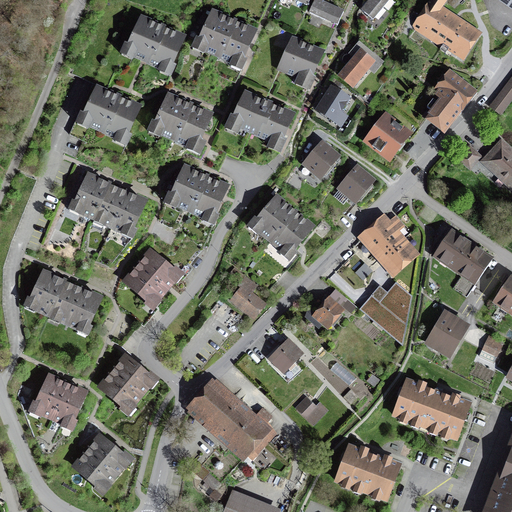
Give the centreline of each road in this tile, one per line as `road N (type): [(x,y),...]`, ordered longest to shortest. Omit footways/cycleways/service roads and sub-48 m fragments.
road 1 (residential): [(0,382),(18,354),(9,287),(14,252),(83,81)]
road 2 (tertiary): [(404,183),(191,394)]
road 3 (residential): [(191,394),(151,362),(147,346),(200,278),(223,226),(270,170)]
road 4 (residential): [(0,193),(84,0)]
road 5 (tertiary): [(511,61),(404,183)]
road 6 (residential): [(66,511),(35,480),(0,393)]
road 7 (residential): [(404,183),(511,261)]
road 8 (tertiary): [(191,394),(170,431),(151,511)]
